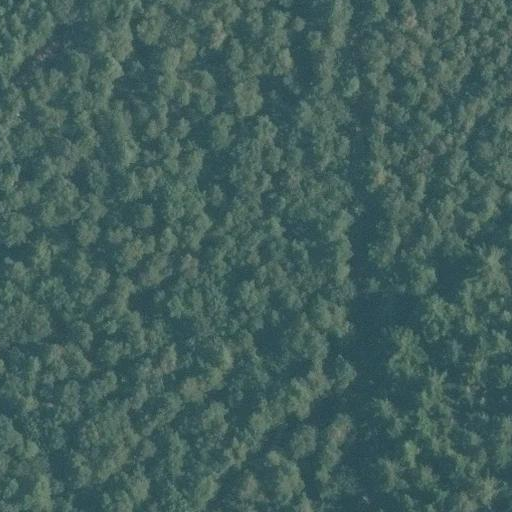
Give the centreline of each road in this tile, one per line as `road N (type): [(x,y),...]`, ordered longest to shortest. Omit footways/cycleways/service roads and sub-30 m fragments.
road 1 (track): [(349,374),(344,0)]
road 2 (track): [(511,227),(349,374)]
road 3 (track): [(349,374),(197,511)]
road 4 (track): [(113,0),(0,112)]
road 5 (track): [(351,511),(349,374)]
road 6 (track): [(85,511),(0,425)]
